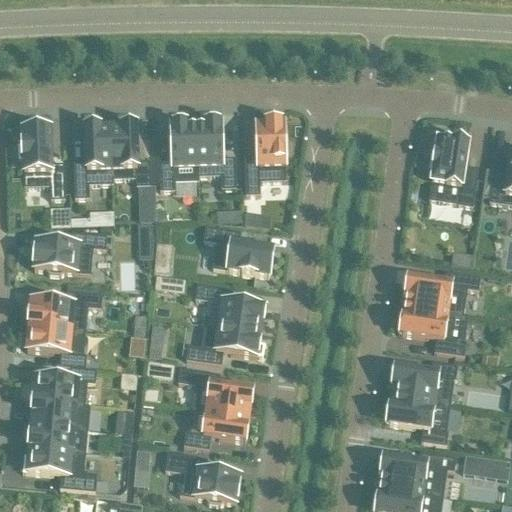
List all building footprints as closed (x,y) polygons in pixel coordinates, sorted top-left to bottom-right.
[(197,182),(198,182),(221,181),(221,194),(236,194),(235,163),(222,163),(221,129),(218,129),(205,129),(205,130),(195,130),(197,182)] [(284,141),(283,130),(280,130),(280,129),(266,130),(256,131),(257,165),(244,165),(245,201),(260,200),(259,187),(285,186),(284,160),(288,156),(288,145),(284,141)] [(198,186),(198,182),(197,182),(195,130),(186,131),(186,130),(173,130),(173,131),(172,131),(170,131),(172,165),(159,166),(160,196),(174,196),(174,187),(198,186)] [(22,136),(23,150),(18,150),(18,164),(23,164),(24,193),(50,192),(51,205),(65,204),(64,169),(51,169),(50,135),(46,135),(45,135),(45,131),(27,131),(27,135),(26,135),(26,136),(22,136)] [(121,133),(110,133),(112,185),(113,185),(136,184),(136,192),(138,192),(150,191),(149,166),(136,166),(135,131),(121,132),(121,133)] [(112,185),(110,133),(99,134),(99,133),(85,133),(86,168),(73,168),(74,204),(89,203),(88,190),(93,190),(113,189),(113,185),(112,185)] [(451,148),(437,146),(435,160),(431,159),(429,173),(433,174),(429,205),(457,209),(457,210),(472,212),(476,183),(463,180),(467,150),(465,145),(454,144),(451,148)] [(511,210),(511,157),(510,158),(510,163),(496,161),(489,207),(511,210)] [(150,191),(138,192),(138,229),(156,229),(155,216),(155,191),(150,191)] [(70,213),(63,214),(63,232),(71,232),(70,213)] [(247,214),(245,227),(270,232),(272,219),(247,214)] [(155,216),(156,229),(166,228),(166,216),(155,216)] [(241,226),(240,216),(217,217),(217,227),(241,226)] [(90,223),(77,224),(78,232),(90,231),(90,223)] [(142,230),(141,243),(153,243),(153,231),(142,230)] [(205,232),(203,246),(216,248),(212,274),(241,278),(241,279),(255,281),(255,280),(268,282),(269,279),(273,258),(272,258),(272,255),(238,250),(240,237),(205,232)] [(45,276),(49,280),(60,281),(64,278),(90,280),(92,254),(105,255),(107,241),(71,238),(70,251),(36,248),(35,257),(33,272),(34,272),(34,275),(45,276)] [(155,268),(155,277),(169,279),(170,270),(155,268)] [(407,301),(405,313),(463,321),(463,320),(467,294),(478,296),(480,283),(445,278),(444,290),(409,285),(408,287),(404,286),(403,299),(406,299),(406,301),(407,301)] [(186,285),(156,281),(154,294),(184,298),(186,285)] [(204,330),(260,338),(262,328),(264,315),(263,315),(264,313),(230,308),(232,295),(197,290),(195,304),(208,306),(204,330)] [(28,332),(29,332),(29,331),(85,337),(87,313),(100,314),(102,300),(67,297),(65,309),(31,306),(30,320),(29,320),(28,332)] [(463,321),(405,313),(404,324),(403,324),(399,326),(397,337),(401,340),(436,345),(434,357),(463,362),(465,348),(464,347),(468,321),(463,320),(463,321)] [(133,341),(145,342),(147,322),(134,321),(133,341)] [(259,348),(260,338),(204,330),(201,353),(188,351),(186,365),(221,370),(223,358),(256,363),(257,361),(258,360),(262,361),(264,349),(259,348)] [(29,331),(29,332),(27,356),(61,359),(59,372),(71,373),(84,374),(86,361),(83,360),(85,337),(29,331)] [(143,364),(145,345),(130,343),(128,362),(143,364)] [(150,350),(148,362),(160,364),(162,351),(150,350)] [(480,369),(497,371),(498,362),(481,360),(480,369)] [(174,370),(148,367),(146,382),(172,385),(174,370)] [(394,391),(392,402),(449,411),(453,385),(455,385),(457,371),(432,368),(430,380),(396,375),(391,377),(390,388),(393,391),(394,391)] [(36,383),(34,407),(33,408),(85,412),(87,388),(95,389),(96,376),(84,374),(71,373),(70,386),(36,383)] [(192,414),(248,422),(249,411),(250,411),(252,398),(218,393),(220,380),(180,374),(178,388),(195,391),(192,414)] [(135,396),(136,382),(121,380),(120,395),(135,396)] [(143,407),(156,409),(158,396),(145,393),(143,407)] [(449,411),(392,402),(391,414),(390,414),(386,416),(384,427),(388,430),(422,435),(421,447),(445,451),(447,437),(446,437),(449,411)] [(32,419),(31,430),(87,436),(90,412),(85,412),(33,408),(34,407),(33,407),(32,416),(32,419)] [(246,434),(248,422),(192,414),(188,438),(186,438),(184,451),(208,455),(210,442),(245,447),(247,434),(246,434)] [(126,417),(124,439),(132,440),(134,417),(126,417)] [(87,436),(31,430),(30,441),(28,454),(29,454),(29,453),(85,458),(87,436)] [(132,440),(124,439),(122,462),(129,463),(130,463),(132,440)] [(83,479),(85,458),(29,453),(29,454),(28,461),(24,460),(22,478),(61,481),(60,494),(95,497),(96,486),(96,480),(83,479)] [(137,457),(135,473),(147,474),(149,458),(137,457)] [(382,481),(381,493),(443,502),(446,476),(453,477),(456,463),(421,458),(419,470),(384,465),(384,467),(380,466),(378,479),(382,479),(381,481),(382,481)] [(235,509),(235,506),(236,506),(238,492),(239,482),(205,477),(207,465),(167,459),(165,476),(182,479),(179,501),(205,505),(208,509),(220,511),(224,508),(235,509)] [(497,465),(495,483),(507,485),(508,473),(505,472),(506,467),(497,465)] [(96,486),(95,497),(106,499),(108,487),(96,486)] [(441,511),(443,502),(381,493),(379,504),(378,504),(374,506),(372,511),(441,511)]
